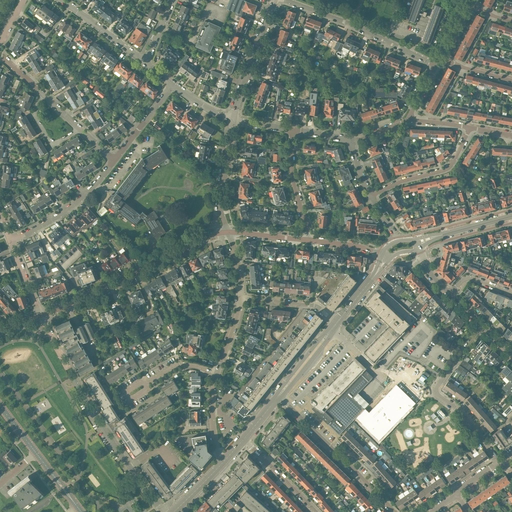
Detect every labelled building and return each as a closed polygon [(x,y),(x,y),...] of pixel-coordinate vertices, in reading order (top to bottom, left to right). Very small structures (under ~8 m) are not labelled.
[(95,11),(97,12),(103,5),(105,2),(102,0),(101,1),(99,0),(95,0),(94,2),(96,4),(93,8),(95,10),(95,11)] [(256,6),(246,2),(240,0),(230,0),(227,9),(232,11),(235,12),(236,13),(245,16),(246,11),(253,14),(255,9),(256,9),(256,7),(256,6)] [(422,0),(413,0),(411,6),(406,20),(414,23),(420,7),(422,0)] [(503,10),(510,12),(511,6),(511,5),(511,2),(507,1),(506,4),(503,10)] [(40,8),(39,9),(38,8),(35,12),(44,19),(50,10),(43,5),(41,7),(40,8)] [(105,7),(103,5),(97,12),(100,14),(102,15),(105,12),(109,7),(106,5),(105,7)] [(435,5),(422,41),(430,45),(444,8),(435,5)] [(183,6),(180,11),(188,15),(190,9),(183,6)] [(105,18),(107,20),(113,12),(111,11),(112,10),(109,7),(105,12),(102,15),(105,17),(105,18)] [(48,21),(49,21),(55,14),(54,13),(50,10),(44,19),(43,19),(47,22),(48,21)] [(180,11),(178,17),(185,20),(188,15),(180,11)] [(286,17),(286,18),(293,20),(296,13),(289,11),(288,14),(286,13),(285,16),(286,17)] [(113,12),(107,20),(109,21),(112,23),(115,19),(118,21),(122,16),(117,13),(116,14),(113,12)] [(55,14),(49,21),(51,23),(49,26),(51,27),(59,17),(57,16),(58,15),(56,13),(55,14)] [(238,16),(237,19),(240,21),(239,23),(248,27),(250,23),(249,23),(250,20),(244,18),(245,16),(239,14),(238,16)] [(473,23),(480,27),(482,24),(484,25),(485,23),(483,22),(485,19),(478,15),(473,23)] [(178,17),(175,23),(183,26),(185,20),(178,17)] [(129,21),(126,18),(124,19),(123,19),(117,26),(119,28),(119,29),(121,31),(129,21)] [(286,26),(285,28),(290,30),(291,28),(293,28),(295,21),(293,20),(286,18),(285,21),(284,20),(283,24),(284,24),(284,25),(286,26)] [(308,18),(306,24),(303,23),(303,24),(299,33),(302,34),(304,28),(311,31),(313,27),(315,20),(308,18)] [(37,25),(33,21),(30,23),(26,20),(25,20),(24,20),(23,21),(23,22),(24,22),(22,25),(29,31),(31,28),(33,30),(37,25)] [(322,23),(315,20),(313,27),(319,30),(322,23)] [(60,22),(54,30),(59,33),(61,30),(64,32),(65,33),(68,29),(67,28),(69,25),(69,24),(68,24),(69,23),(66,21),(65,21),(64,21),(62,24),(60,22)] [(131,24),(132,23),(129,21),(121,31),(123,33),(124,32),(126,34),(133,26),(131,24)] [(198,41),(196,46),(210,52),(221,27),(209,22),(209,23),(205,21),(196,41),(198,41)] [(233,32),(238,34),(240,31),(245,33),(246,30),(247,31),(248,27),(239,23),(236,22),(233,29),(234,29),(234,30),(233,32)] [(137,28),(129,39),(135,43),(139,47),(147,35),(151,30),(140,23),(137,28)] [(180,32),(183,26),(175,23),(173,29),(180,32)] [(468,32),(475,36),(477,32),(479,33),(480,31),(478,30),(480,27),(473,23),(468,32)] [(490,27),(488,33),(496,36),(499,25),(493,23),(491,28),(490,27)] [(65,33),(64,35),(71,40),(75,35),(73,33),(76,29),(71,26),(69,25),(67,28),(68,29),(65,33)] [(505,27),(499,25),(496,36),(499,37),(500,32),(503,33),(505,27)] [(323,39),(329,42),(331,38),(334,31),(330,29),(331,29),(330,28),(329,27),(328,27),(328,28),(324,34),(322,33),(321,34),(319,39),(318,41),(321,43),(323,39)] [(509,39),(511,29),(505,27),(503,33),(502,37),(509,39)] [(280,34),(279,37),(286,39),(289,32),(290,30),(285,28),(284,30),(282,30),(280,30),(279,33),(280,34)] [(18,32),(15,37),(22,40),(24,35),(27,37),(29,35),(23,30),(21,32),(19,30),(18,32)] [(341,35),(334,31),(331,38),(337,42),(341,35)] [(78,42),(80,44),(86,36),(85,35),(83,34),(80,32),(72,43),(73,44),(75,46),(78,42)] [(232,42),(242,45),(243,41),(242,41),(243,38),(238,36),(238,34),(233,32),(231,38),(233,39),(232,42)] [(464,40),(471,44),(473,40),(475,41),(476,40),(474,39),(475,36),(468,32),(464,40)] [(86,36),(80,44),(83,46),(81,48),(83,50),(85,48),(86,48),(92,40),(89,38),(87,36),(86,36)] [(15,37),(12,43),(19,46),(20,47),(21,48),(23,44),(24,42),(22,40),(15,37)] [(277,44),(284,47),(286,39),(279,37),(277,44)] [(344,45),(343,47),(349,51),(351,48),(354,41),(347,38),(344,45)] [(459,49),(466,52),(468,49),(470,50),(471,48),(469,47),(471,44),(464,40),(459,49)] [(361,44),(354,41),(351,48),(349,51),(356,54),(361,44)] [(92,51),(95,53),(100,47),(100,46),(100,45),(99,44),(97,44),(95,42),(87,52),(90,54),(92,51)] [(223,49),(231,52),(232,49),(238,51),(239,49),(240,49),(242,45),(232,42),(231,45),(229,44),(228,47),(224,46),(223,49)] [(20,47),(19,46),(12,43),(10,49),(16,52),(18,48),(19,49),(20,47)] [(164,49),(161,54),(161,55),(163,56),(164,56),(166,57),(165,58),(166,58),(165,59),(168,61),(176,51),(169,45),(166,49),(165,50),(164,49)] [(101,47),(100,47),(95,53),(93,56),(98,59),(100,57),(106,51),(103,49),(103,48),(102,47),(101,47)] [(370,57),(371,57),(374,50),(367,47),(362,59),(368,61),(370,57)] [(287,50),(284,49),(282,48),(280,53),(275,51),(275,53),(273,53),(272,57),(281,60),(284,53),(286,54),(287,50)] [(223,52),(221,58),(222,59),(226,60),(235,63),(237,57),(230,55),(231,52),(223,49),(222,52),(223,52)] [(455,57),(462,61),(466,52),(459,49),(455,57)] [(30,56),(27,57),(30,63),(36,59),(38,57),(33,50),(28,53),(30,56)] [(380,53),(374,50),(371,57),(377,60),(376,63),(379,64),(381,58),(379,57),(380,53)] [(176,51),(168,61),(170,63),(171,62),(172,63),(172,62),(174,63),(177,59),(179,61),(183,56),(180,54),(180,53),(177,51),(176,51)] [(105,61),(108,63),(113,56),(112,55),(111,54),(110,54),(107,52),(100,61),(103,64),(105,61)] [(475,57),(474,61),(483,64),(486,54),(479,52),(478,58),(475,57)] [(186,54),(177,67),(179,69),(184,73),(191,64),(186,60),(189,57),(186,54)] [(486,54),(483,64),(489,65),(491,59),(492,56),(491,56),(486,54)] [(30,63),(33,68),(39,64),(42,63),(40,60),(43,57),(42,55),(38,57),(36,59),(30,63)] [(384,62),(391,65),(393,58),(393,57),(393,56),(392,56),(391,56),(390,57),(387,55),(384,62)] [(113,56),(108,63),(110,65),(108,67),(110,69),(112,66),(113,67),(118,60),(116,58),(116,57),(115,56),(113,57),(113,56)] [(491,59),(489,65),(496,67),(497,61),(498,58),(492,56),(491,59)] [(279,66),(281,60),(272,57),(270,63),(279,66)] [(400,61),(393,58),(391,65),(398,68),(396,72),(399,73),(401,68),(398,67),(400,61)] [(221,64),(220,69),(223,70),(226,71),(225,74),(230,75),(231,73),(235,63),(226,60),(222,59),(220,64),(221,64)] [(503,62),(502,69),(508,70),(511,61),(511,60),(504,59),(503,62)] [(42,63),(39,64),(33,68),(36,73),(42,70),(41,67),(45,65),(43,62),(42,63)] [(118,64),(113,71),(115,73),(120,76),(121,74),(126,67),(121,63),(119,65),(118,64)] [(277,72),(279,66),(270,63),(268,68),(277,72)] [(412,73),(414,66),(407,63),(405,70),(412,73)] [(188,77),(194,70),(196,67),(191,64),(184,73),(188,77)] [(51,68),(47,71),(48,73),(45,75),(49,80),(57,75),(54,70),(56,68),(54,66),(51,68)] [(421,68),(414,66),(412,73),(418,75),(421,68)] [(132,71),(126,67),(121,74),(125,76),(122,80),(125,82),(131,74),(130,73),(132,71)] [(197,76),(201,78),(204,71),(203,71),(204,68),(201,67),(199,73),(194,70),(188,77),(193,81),(197,76)] [(275,79),(277,72),(268,68),(267,72),(268,72),(267,75),(271,76),(270,80),(275,82),(276,79),(275,79)] [(444,76),(451,80),(453,77),(455,78),(456,76),(454,75),(456,72),(449,68),(444,76)] [(49,80),(52,86),(58,82),(60,81),(61,80),(59,77),(62,75),(64,74),(63,72),(57,75),(55,77),(49,80)] [(134,84),(139,76),(139,75),(138,74),(137,74),(134,72),(128,80),(130,82),(129,84),(132,86),(134,84)] [(3,75),(0,82),(7,85),(10,78),(11,78),(13,75),(8,73),(6,76),(3,75)] [(80,80),(83,82),(86,78),(80,74),(77,78),(80,80)] [(132,87),(133,88),(135,88),(136,87),(139,89),(145,81),(143,79),(142,78),(141,77),(140,77),(139,76),(134,84),(132,86),(132,87)] [(439,85),(446,88),(448,85),(450,86),(451,85),(449,83),(451,80),(444,76),(439,85)] [(68,87),(70,86),(73,84),(75,83),(76,82),(80,80),(77,78),(66,84),(68,87)] [(219,85),(218,88),(225,90),(228,82),(221,79),(220,82),(219,85)] [(486,80),(479,79),(478,85),(477,88),(483,90),(484,87),(486,80)] [(60,81),(58,82),(52,86),(55,91),(65,86),(61,80),(60,81)] [(121,88),(124,84),(121,82),(115,89),(119,91),(121,88)] [(261,85),(260,88),(268,90),(270,85),(268,84),(263,82),(262,85),(261,85)] [(498,84),(492,82),(490,88),(492,89),(491,92),(496,93),(496,90),(498,84)] [(143,90),(147,94),(153,87),(147,83),(145,85),(144,84),(139,91),(141,92),(143,90)] [(400,88),(401,89),(409,93),(412,87),(405,83),(403,86),(402,86),(400,88)] [(435,93),(442,97),(444,94),(446,95),(447,93),(445,92),(446,88),(439,85),(435,93)] [(158,91),(153,87),(147,94),(151,97),(149,99),(152,101),(157,94),(156,93),(158,91)] [(214,94),(223,97),(225,90),(218,88),(216,92),(215,91),(214,94)] [(268,90),(260,88),(259,91),(258,94),(268,97),(270,91),(268,90)] [(373,88),(372,92),(371,97),(392,97),(397,97),(397,93),(383,93),(383,88),(373,88)] [(400,92),(398,95),(401,96),(406,98),(407,96),(409,94),(408,93),(409,93),(401,89),(400,88),(399,91),(400,92)] [(65,93),(68,98),(74,94),(76,93),(73,89),(70,89),(65,93)] [(71,104),(77,100),(82,97),(80,94),(82,92),(81,90),(76,93),(74,94),(68,98),(71,104)] [(23,97),(22,100),(31,104),(34,96),(28,94),(28,93),(24,92),(23,97)] [(310,100),(309,105),(311,105),(310,115),(314,115),(314,116),(315,117),(317,117),(318,116),(319,104),(317,103),(318,93),(311,92),(310,100)] [(430,101),(437,105),(439,102),(441,103),(442,101),(440,100),(442,97),(435,93),(430,101)] [(221,104),(223,97),(214,94),(212,101),(221,104)] [(256,96),(255,100),(263,103),(266,104),(268,97),(258,94),(257,97),(256,96)] [(82,97),(77,100),(71,104),(74,109),(80,106),(85,103),(82,97)] [(20,107),(19,109),(25,112),(26,109),(29,110),(31,104),(22,100),(19,98),(18,101),(21,103),(19,107),(20,107)] [(305,115),(306,108),(309,109),(309,105),(310,100),(305,99),(304,103),(300,102),(300,105),(297,105),(297,106),(296,106),(295,109),(297,109),(296,114),(305,115)] [(388,99),(389,103),(390,104),(392,112),(399,109),(396,100),(394,101),(393,99),(388,99)] [(263,103),(255,100),(254,103),(255,103),(254,106),(254,109),(264,111),(266,104),(263,103)] [(326,100),(324,116),(325,117),(326,118),(327,118),(328,117),(333,118),(334,107),(333,106),(334,100),(326,100)] [(426,110),(433,114),(437,105),(430,101),(426,110)] [(8,105),(4,103),(1,102),(0,105),(0,112),(3,113),(6,114),(8,108),(8,105)] [(129,102),(123,109),(126,111),(132,104),(129,102)] [(167,109),(166,110),(172,114),(172,113),(178,105),(175,103),(175,104),(173,102),(169,107),(169,106),(167,109)] [(88,116),(94,113),(97,111),(98,110),(96,107),(94,104),(92,105),(91,103),(90,103),(89,104),(85,106),(86,109),(84,110),(88,116)] [(343,109),(344,106),(344,104),(339,103),(338,110),(341,110),(340,118),(347,119),(348,110),(343,109)] [(348,110),(347,119),(354,120),(355,112),(359,112),(360,104),(355,103),(355,107),(353,107),(353,110),(348,110)] [(454,115),(455,108),(455,106),(452,105),(452,104),(446,103),(444,107),(443,113),(447,113),(447,114),(454,115)] [(375,107),(376,109),(378,116),(385,114),(383,107),(382,104),(375,107)] [(385,114),(392,112),(390,104),(383,107),(385,114)] [(181,107),(178,105),(172,113),(177,117),(175,120),(178,122),(181,116),(179,115),(183,110),(180,108),(181,107)] [(469,111),(468,111),(467,117),(473,118),(474,112),(475,109),(469,108),(469,111)] [(17,109),(16,113),(15,115),(14,119),(20,121),(23,126),(30,122),(26,115),(23,117),(21,115),(22,111),(17,109)] [(376,109),(368,111),(371,118),(378,116),(376,109)] [(474,112),(473,118),(479,119),(480,113),(481,109),(478,109),(477,112),(474,112)] [(92,122),(98,119),(100,117),(101,117),(97,111),(94,113),(88,116),(92,122)] [(363,121),(371,118),(368,111),(361,114),(361,112),(359,112),(358,119),(362,118),(363,121)] [(178,122),(176,124),(180,127),(182,125),(185,127),(187,124),(193,116),(190,114),(190,115),(187,113),(183,118),(181,116),(178,122)] [(124,126),(128,123),(119,116),(118,117),(123,124),(117,128),(121,134),(127,129),(124,126)] [(190,131),(191,130),(192,128),(198,120),(195,118),(193,116),(187,124),(190,126),(188,129),(188,130),(190,131)] [(100,117),(98,119),(92,122),(95,129),(99,127),(100,129),(101,129),(106,125),(104,123),(100,117)] [(27,132),(33,128),(30,122),(23,126),(27,132)] [(202,136),(203,134),(208,126),(205,125),(206,124),(203,122),(198,131),(201,133),(200,134),(202,136)] [(215,131),(208,126),(203,134),(202,136),(199,141),(203,142),(208,143),(209,138),(212,133),(213,134),(215,131)] [(37,134),(33,128),(27,132),(31,138),(37,134)] [(116,138),(121,134),(117,128),(111,132),(116,138)] [(409,138),(410,139),(418,139),(418,136),(419,130),(411,129),(410,137),(404,136),(404,140),(409,141),(409,138)] [(455,135),(452,134),(452,131),(445,131),(444,138),(451,138),(451,141),(455,142),(455,135)] [(116,138),(111,132),(105,136),(110,142),(116,138)] [(189,139),(194,140),(197,134),(194,132),(190,137),(189,139)] [(249,134),(247,142),(261,145),(261,144),(263,144),(264,140),(262,140),(263,136),(258,135),(252,134),(249,134)] [(78,137),(71,141),(75,147),(82,143),(78,137)] [(478,138),(474,145),(479,148),(483,142),(478,138)] [(37,149),(44,145),(40,139),(34,143),(37,149)] [(69,151),(75,147),(71,141),(65,144),(69,151)] [(0,150),(6,152),(7,148),(10,148),(11,146),(8,145),(5,144),(0,142),(0,150)] [(200,151),(209,153),(209,150),(210,151),(211,147),(210,147),(210,146),(208,146),(208,143),(203,142),(203,145),(201,145),(200,151)] [(63,154),(69,151),(65,144),(59,148),(63,154)] [(306,145),(305,152),(315,153),(316,147),(315,146),(315,145),(311,144),(311,146),(306,145)] [(48,151),(44,145),(37,149),(41,155),(48,151)] [(381,152),(384,151),(384,153),(387,152),(385,146),(380,148),(378,149),(377,146),(376,146),(375,145),(374,145),(374,146),(373,146),(373,147),(373,148),(369,149),(369,150),(369,151),(369,153),(370,153),(372,156),(381,152)] [(482,150),(479,148),(474,145),(470,150),(476,154),(478,151),(481,153),(482,150)] [(255,147),(255,148),(250,148),(250,150),(246,149),(246,154),(249,155),(249,156),(253,157),(253,158),(256,159),(257,156),(257,155),(259,155),(259,152),(258,152),(258,151),(259,151),(259,148),(255,147)] [(325,147),(324,153),(324,157),(326,157),(326,153),(327,153),(327,152),(333,153),(335,157),(342,154),(340,148),(337,149),(336,147),(333,148),(325,147)] [(441,147),(438,148),(442,153),(444,158),(445,159),(448,157),(447,156),(450,154),(447,150),(444,152),(441,147)] [(53,160),(63,154),(59,148),(53,151),(55,154),(51,157),(53,160)] [(142,217),(140,216),(123,203),(122,203),(119,201),(122,197),(126,200),(148,171),(146,169),(147,168),(150,170),(168,158),(163,149),(142,163),(141,162),(118,193),(117,192),(112,191),(111,192),(106,191),(104,195),(103,195),(101,202),(104,204),(105,203),(111,208),(111,207),(114,209),(113,210),(116,212),(119,209),(120,210),(119,213),(122,215),(123,214),(128,218),(127,219),(134,224),(134,223),(137,225),(142,217)] [(467,156),(472,159),(476,154),(470,150),(467,156)] [(209,153),(200,151),(199,158),(201,158),(200,161),(205,162),(206,159),(208,159),(209,159),(210,155),(208,155),(209,153)] [(273,161),(280,161),(281,154),(278,154),(279,151),(271,151),(271,158),(274,158),(273,161)] [(442,153),(436,157),(438,161),(439,162),(442,160),(442,159),(444,158),(442,153)] [(336,159),(335,159),(336,162),(341,161),(341,162),(344,161),(343,160),(344,160),(342,154),(336,156),(336,159)] [(372,161),(375,168),(382,165),(385,164),(381,154),(373,158),(374,160),(372,161)] [(472,159),(467,156),(463,163),(468,166),(472,159)] [(433,157),(426,158),(427,159),(429,166),(435,165),(434,160),(433,157)] [(417,161),(413,162),(414,165),(415,170),(416,170),(419,170),(419,169),(422,168),(420,160),(420,159),(417,159),(417,161)] [(424,159),(420,160),(422,168),(429,166),(427,159),(424,159)] [(93,162),(87,166),(91,172),(97,168),(93,162)] [(244,162),(243,169),(255,171),(256,164),(244,162)] [(3,165),(2,169),(4,169),(3,173),(11,174),(13,174),(16,174),(17,167),(13,166),(14,164),(8,163),(7,166),(4,165),(3,165)] [(306,173),(305,173),(304,176),(306,177),(315,175),(315,172),(317,171),(316,169),(318,168),(317,167),(318,167),(318,163),(313,164),(313,167),(310,168),(310,169),(305,170),(306,173)] [(400,166),(402,173),(409,171),(408,166),(407,165),(407,163),(400,165),(400,166)] [(377,174),(378,175),(385,172),(382,165),(375,168),(376,171),(375,172),(376,174),(377,174)] [(394,167),(396,175),(402,173),(400,166),(400,165),(394,167)] [(40,175),(43,176),(45,170),(42,169),(40,166),(36,170),(40,175)] [(78,172),(75,174),(79,179),(79,180),(80,180),(82,179),(82,178),(84,176),(81,170),(79,166),(75,168),(78,172)] [(84,176),(91,172),(87,166),(81,170),(84,176)] [(281,174),(281,173),(281,172),(281,171),(280,170),(280,167),(275,168),(275,167),(272,167),(270,167),(270,171),(272,171),(273,174),(273,175),(281,174)] [(335,176),(336,179),(349,173),(348,169),(345,170),(345,168),(344,168),(344,167),(339,169),(341,174),(340,175),(340,174),(335,176)] [(255,171),(243,169),(242,176),(252,178),(253,175),(255,175),(256,171),(255,171)] [(385,172),(378,175),(381,182),(388,179),(385,172)] [(351,178),(349,173),(336,179),(336,181),(339,180),(341,186),(345,184),(346,188),(351,186),(348,179),(351,178)] [(273,175),(273,174),(265,175),(266,178),(272,177),(272,178),(272,179),(272,181),(273,182),(274,182),(282,181),(282,180),(282,179),(282,178),(281,177),(281,174),(273,175)] [(484,174),(482,181),(492,184),(493,188),(499,186),(497,180),(490,178),(490,179),(488,178),(489,175),(484,174)] [(321,183),(320,183),(320,181),(318,181),(318,179),(316,179),(315,175),(306,177),(306,178),(305,178),(306,181),(307,181),(307,184),(312,183),(312,184),(315,184),(316,187),(321,185),(321,183)] [(65,183),(69,189),(75,185),(71,179),(69,181),(67,178),(63,180),(65,183)] [(430,182),(431,191),(432,191),(438,190),(438,188),(436,181),(433,181),(432,180),(431,180),(430,181),(430,182)] [(423,183),(425,191),(427,191),(431,191),(430,182),(423,183)] [(63,193),(69,189),(65,183),(62,185),(60,183),(58,184),(63,193)] [(240,190),(248,191),(249,184),(241,183),(241,186),(240,186),(239,187),(239,189),(239,190),(240,190)] [(423,183),(416,185),(417,190),(418,192),(425,191),(423,183)] [(53,195),(55,194),(57,197),(63,193),(58,184),(58,185),(55,186),(57,188),(54,190),(52,187),(49,189),(53,195)] [(310,195),(310,196),(309,199),(311,199),(311,200),(321,197),(319,193),(321,193),(320,190),(323,189),(322,185),(321,185),(316,187),(317,189),(314,190),(314,191),(310,193),(310,195)] [(351,186),(346,188),(348,192),(349,191),(351,196),(351,197),(350,197),(349,200),(349,201),(352,200),(352,199),(359,196),(357,192),(359,191),(357,188),(356,189),(356,188),(353,190),(351,186)] [(275,198),(285,195),(284,190),(282,190),(282,188),(280,189),(279,188),(275,189),(275,187),(272,188),(275,198)] [(392,190),(387,192),(389,195),(387,196),(389,199),(387,200),(390,204),(391,203),(400,198),(399,197),(400,197),(399,195),(397,193),(396,192),(395,193),(393,189),(392,190)] [(248,199),(248,191),(240,190),(240,191),(239,191),(238,192),(238,193),(239,194),(240,194),(239,198),(248,199)] [(510,205),(507,196),(504,197),(502,191),(499,192),(499,194),(500,196),(499,196),(503,207),(510,205)] [(17,193),(8,198),(10,201),(19,196),(17,193)] [(41,196),(44,200),(47,206),(53,202),(50,196),(47,198),(44,194),(41,196)] [(287,200),(285,195),(275,198),(276,201),(273,202),(274,204),(276,204),(277,204),(279,204),(279,205),(284,204),(284,203),(286,202),(285,200),(287,200)] [(41,210),(47,206),(44,200),(41,196),(38,198),(39,200),(36,201),(37,203),(41,210)] [(349,201),(348,202),(349,204),(350,204),(353,203),(354,202),(356,207),(357,207),(359,210),(365,208),(363,204),(363,203),(365,203),(363,199),(361,200),(359,196),(352,199),(352,200),(349,201)] [(495,201),(497,201),(496,196),(491,198),(491,200),(488,201),(491,210),(494,210),(494,209),(497,208),(495,201)] [(318,206),(321,205),(322,207),(324,206),(325,209),(331,210),(329,205),(326,205),(325,202),(324,202),(323,200),(322,200),(321,197),(311,200),(310,201),(312,203),(313,203),(314,206),(318,205),(318,206)] [(402,202),(400,198),(391,203),(395,209),(398,207),(399,210),(403,208),(400,203),(402,202)] [(484,198),(482,198),(485,211),(487,211),(491,210),(488,201),(486,202),(485,201),(484,198)] [(13,215),(19,211),(12,201),(8,203),(11,207),(9,208),(13,215)] [(476,214),(480,213),(477,204),(474,205),(473,202),(469,203),(470,206),(471,206),(473,214),(476,214)] [(41,210),(37,203),(31,207),(35,214),(41,210)] [(424,213),(425,217),(428,226),(430,226),(430,225),(433,224),(430,211),(428,203),(427,203),(426,203),(427,207),(426,207),(427,212),(424,213)] [(459,206),(460,208),(462,217),(465,216),(468,215),(466,207),(465,204),(459,206)] [(248,220),(249,210),(249,208),(246,208),(245,205),(240,207),(241,210),(240,210),(242,216),(243,216),(244,219),(245,219),(245,220),(248,220)] [(460,218),(462,217),(460,208),(459,206),(459,205),(453,206),(457,218),(459,218),(460,218)] [(368,206),(362,209),(365,215),(370,212),(368,206)] [(453,206),(448,207),(449,211),(451,220),(454,219),(457,218),(453,206)] [(102,217),(108,212),(103,207),(97,213),(102,217)] [(89,209),(84,214),(92,224),(98,218),(89,209)] [(286,211),(287,212),(285,224),(288,224),(288,225),(290,225),(291,225),(292,225),(292,224),(294,224),(293,221),(294,220),(293,216),(292,216),(291,215),(289,215),(289,209),(287,209),(286,211)] [(322,209),(321,213),(321,215),(320,225),(319,225),(319,226),(318,227),(319,228),(320,229),(321,228),(322,228),(326,228),(326,222),(329,223),(329,219),(327,218),(327,216),(325,216),(325,213),(328,213),(328,210),(322,209)] [(418,211),(419,214),(422,227),(424,226),(425,227),(428,226),(425,217),(422,217),(422,216),(421,216),(421,214),(420,210),(418,211)] [(451,220),(449,211),(446,212),(445,210),(442,210),(443,213),(445,222),(448,221),(450,221),(451,220)] [(13,215),(16,221),(22,217),(19,211),(13,215)] [(143,212),(141,215),(143,216),(145,218),(146,217),(149,222),(148,223),(159,240),(161,239),(159,237),(165,233),(158,221),(156,222),(155,220),(159,218),(155,211),(148,215),(143,212)] [(432,211),(430,211),(433,224),(433,225),(436,224),(436,225),(438,224),(439,223),(437,214),(434,215),(434,213),(433,213),(432,211)] [(84,214),(78,219),(85,226),(87,229),(92,224),(84,214)] [(344,217),(344,224),(347,224),(346,230),(348,230),(348,231),(350,231),(351,231),(352,231),(353,227),(354,227),(354,224),(353,224),(354,221),(351,221),(352,217),(347,216),(347,217),(344,217)] [(26,223),(22,217),(16,221),(18,224),(17,225),(18,227),(20,226),(20,227),(26,223)] [(76,217),(70,222),(79,231),(85,226),(78,219),(76,217)] [(416,229),(414,220),(412,220),(410,218),(405,222),(409,228),(410,227),(412,230),(413,229),(414,230),(416,229)] [(73,237),(79,231),(70,222),(64,227),(73,237)] [(378,229),(378,227),(376,227),(376,225),(372,224),(371,233),(372,233),(372,234),(374,234),(374,233),(379,234),(379,229),(378,229)] [(53,231),(63,243),(67,239),(67,240),(70,237),(65,232),(65,233),(63,234),(58,228),(56,230),(55,230),(55,229),(53,231)] [(509,243),(505,230),(500,232),(502,241),(506,239),(507,243),(509,243)] [(63,243),(53,231),(50,233),(51,234),(49,236),(53,241),(56,245),(61,241),(62,243),(63,243)] [(497,242),(494,233),(488,235),(490,242),(488,243),(489,246),(492,245),(491,244),(497,242)] [(488,243),(485,244),(483,236),(477,237),(477,238),(480,247),(485,245),(486,247),(489,246),(488,243)] [(474,248),(478,247),(480,254),(481,253),(480,247),(477,238),(472,239),(474,248)] [(40,241),(26,246),(28,253),(29,252),(32,260),(38,258),(35,250),(42,247),(40,241)] [(242,247),(243,247),(243,259),(254,259),(254,247),(256,247),(256,241),(242,241),(242,247)] [(461,252),(461,250),(460,247),(458,247),(457,242),(442,246),(443,250),(443,252),(451,254),(460,257),(461,252)] [(261,254),(269,255),(270,247),(269,247),(269,246),(267,246),(266,246),(263,246),(263,250),(261,250),(261,254)] [(283,248),(282,257),(289,258),(290,253),(289,253),(289,249),(286,248),(284,247),(283,248)] [(217,265),(218,270),(227,268),(226,263),(223,248),(213,250),(216,260),(217,265)] [(295,258),(303,259),(303,250),(302,249),(300,249),(300,250),(297,250),(297,254),(295,254),(295,258)] [(118,256),(124,263),(123,263),(124,264),(129,260),(130,262),(133,260),(135,258),(132,255),(130,256),(126,250),(118,256)] [(205,254),(209,262),(211,266),(213,265),(212,262),(216,260),(213,250),(210,252),(209,252),(208,253),(207,253),(205,254)] [(303,250),(303,259),(308,260),(308,263),(309,263),(309,264),(312,264),(313,254),(310,254),(310,251),(307,251),(307,250),(304,250),(303,250)] [(313,260),(323,261),(324,253),(323,252),(321,251),(320,252),(318,252),(317,255),(314,254),(313,260)] [(439,265),(448,268),(448,265),(453,266),(455,258),(450,257),(451,254),(443,252),(439,265)] [(337,254),(336,263),(344,264),(344,263),(346,263),(346,260),(344,260),(344,259),(343,259),(343,255),(341,254),(340,254),(338,253),(337,254)] [(211,266),(209,262),(205,254),(203,256),(202,255),(200,256),(200,257),(199,257),(204,266),(207,264),(209,267),(211,266)] [(110,261),(115,267),(115,268),(116,269),(121,265),(122,266),(124,264),(123,263),(124,263),(118,256),(117,255),(110,261)] [(367,263),(370,263),(370,258),(364,257),(363,268),(362,272),(364,272),(365,271),(366,266),(367,266),(367,263)] [(460,267),(455,272),(459,276),(466,270),(464,268),(466,266),(464,264),(463,262),(464,258),(462,257),(461,261),(459,266),(460,267)] [(487,262),(482,276),(487,278),(490,271),(487,270),(490,263),(491,259),(489,258),(487,262)] [(8,269),(10,268),(8,262),(7,259),(1,261),(0,259),(0,270),(1,272),(2,272),(4,275),(9,273),(8,269)] [(190,262),(193,270),(197,269),(197,270),(203,267),(201,264),(200,265),(197,259),(193,261),(193,260),(192,260),(191,260),(190,260),(190,261),(190,262)] [(470,263),(467,271),(472,273),(476,262),(477,260),(474,259),(472,264),(470,263)] [(109,260),(101,266),(107,273),(113,270),(113,271),(116,269),(115,268),(115,267),(110,261),(109,260)] [(476,262),(472,273),(477,275),(480,267),(481,264),(479,263),(480,261),(477,260),(476,262)] [(487,262),(485,261),(482,268),(480,267),(477,275),(482,276),(487,262)] [(75,267),(70,268),(73,277),(78,275),(79,277),(79,278),(80,280),(80,281),(79,282),(80,283),(81,283),(82,286),(85,285),(85,286),(90,284),(89,283),(91,283),(95,282),(95,281),(98,280),(97,277),(98,276),(97,275),(96,274),(95,272),(92,266),(88,268),(85,263),(84,263),(75,267)] [(183,266),(180,267),(185,276),(186,278),(189,277),(188,275),(191,273),(187,264),(186,264),(185,264),(185,263),(184,263),(184,264),(183,264),(183,265),(183,266)] [(42,265),(34,268),(38,278),(45,275),(42,265)] [(389,270),(383,278),(390,284),(393,286),(396,283),(396,282),(395,282),(397,281),(395,279),(394,280),(391,278),(393,276),(395,276),(398,276),(399,266),(393,265),(393,267),(392,267),(391,271),(389,270)] [(436,270),(443,277),(449,271),(447,269),(448,268),(439,265),(439,268),(436,270)] [(399,266),(398,276),(402,276),(405,277),(406,276),(407,276),(411,272),(408,269),(405,269),(405,267),(399,266)] [(61,273),(59,270),(56,268),(52,269),(54,276),(58,274),(61,273)] [(227,268),(218,270),(219,279),(222,278),(223,281),(228,281),(228,277),(227,272),(228,271),(228,270),(227,269),(227,268)] [(173,270),(173,271),(171,272),(174,280),(177,284),(184,280),(181,276),(180,276),(176,270),(175,270),(174,269),(173,270)] [(488,279),(493,281),(497,270),(495,269),(493,272),(491,271),(488,279)] [(502,272),(497,270),(493,281),(498,283),(502,272)] [(502,272),(498,283),(503,285),(507,274),(508,271),(506,270),(505,270),(504,273),(502,272)] [(332,272),(329,271),(325,271),(324,278),(327,279),(333,272),(332,272)] [(454,277),(449,271),(443,277),(450,285),(458,277),(456,275),(454,277)] [(177,284),(174,280),(171,272),(169,273),(168,273),(166,274),(166,275),(165,275),(171,285),(173,284),(174,285),(177,284)] [(317,298),(333,311),(357,281),(362,275),(358,274),(348,273),(345,273),(344,273),(341,273),(333,272),(327,279),(319,289),(322,292),(317,298)] [(412,273),(406,279),(410,284),(416,277),(416,276),(415,275),(414,275),(412,273)] [(160,288),(161,290),(166,288),(169,293),(171,295),(171,296),(172,298),(174,297),(173,295),(171,291),(168,286),(166,287),(161,277),(160,278),(159,277),(158,278),(158,279),(156,280),(160,288)] [(416,277),(410,284),(415,288),(421,282),(420,281),(420,280),(419,280),(416,277)] [(161,290),(160,288),(156,280),(154,281),(153,281),(151,282),(151,283),(155,290),(156,293),(159,291),(161,294),(163,293),(161,290)] [(65,293),(61,284),(61,281),(55,283),(59,294),(61,294),(62,294),(64,293),(65,293)] [(61,284),(65,293),(71,290),(67,281),(61,284)] [(279,291),(280,283),(277,282),(271,281),(270,283),(270,287),(273,288),(273,290),(275,290),(279,291)] [(421,282),(415,288),(419,292),(425,286),(423,284),(423,283),(422,282),(421,282)] [(50,288),(54,297),(57,296),(57,295),(59,294),(55,283),(49,285),(50,288)] [(155,290),(151,283),(150,283),(149,283),(148,284),(148,285),(145,286),(151,299),(154,297),(153,295),(156,293),(155,290)] [(22,308),(28,305),(27,302),(29,302),(29,301),(28,298),(27,298),(26,299),(25,295),(21,297),(20,294),(17,295),(8,284),(2,289),(8,297),(12,294),(12,295),(13,295),(16,299),(17,298),(21,307),(22,308)] [(171,285),(168,286),(171,291),(173,295),(174,297),(177,296),(171,285)] [(364,301),(366,303),(365,304),(366,305),(366,306),(367,306),(368,306),(369,306),(371,304),(381,314),(392,324),(389,327),(390,328),(367,353),(365,354),(374,363),(417,319),(378,285),(364,301)] [(402,288),(400,286),(392,294),(396,298),(398,296),(404,290),(402,288)] [(479,287),(477,286),(472,292),(470,290),(465,296),(469,300),(479,287)] [(209,294),(213,294),(212,289),(206,290),(206,287),(199,288),(200,296),(209,294)] [(429,298),(433,293),(426,287),(416,299),(423,305),(429,298)] [(51,298),(54,297),(50,288),(45,290),(48,298),(50,297),(51,298)] [(46,299),(48,298),(45,290),(39,292),(41,296),(39,297),(41,302),(46,300),(46,299)] [(134,292),(138,301),(138,303),(142,301),(143,303),(146,302),(140,290),(137,292),(136,291),(134,292)] [(489,303),(494,292),(489,290),(485,297),(488,298),(487,301),(489,302),(489,303)] [(138,303),(138,301),(134,292),(131,293),(132,294),(129,296),(134,308),(140,305),(138,303)] [(469,301),(473,305),(481,295),(481,294),(480,292),(477,295),(475,294),(469,301)] [(489,303),(491,304),(493,300),(495,301),(498,294),(494,292),(489,303)] [(216,300),(216,303),(219,303),(224,303),(228,303),(230,302),(230,300),(228,299),(228,296),(224,296),(224,294),(222,294),(220,294),(220,296),(218,296),(218,300),(216,300)] [(435,294),(429,300),(431,301),(429,304),(427,302),(420,310),(421,312),(426,306),(428,308),(430,306),(431,306),(439,298),(435,294)] [(481,295),(473,305),(477,308),(481,302),(483,299),(481,297),(482,297),(481,295),(481,294),(482,294),(481,294),(481,295)] [(0,304),(4,310),(3,311),(5,314),(7,313),(12,311),(13,312),(15,311),(15,310),(7,300),(4,296),(2,298),(0,295),(0,304)] [(496,308),(499,310),(502,303),(503,304),(506,297),(501,295),(496,308)] [(434,309),(442,301),(439,298),(431,306),(430,306),(428,308),(423,313),(427,317),(431,313),(429,311),(432,308),(434,309)] [(407,299),(403,304),(407,308),(412,303),(407,299)] [(416,299),(407,308),(415,315),(423,305),(416,299)] [(436,311),(434,313),(436,315),(446,305),(442,301),(434,309),(436,311)] [(481,302),(477,308),(477,309),(478,310),(480,311),(487,304),(485,302),(484,301),(483,302),(484,303),(483,304),(481,302)] [(219,303),(212,304),(213,309),(218,310),(226,312),(227,311),(228,310),(227,309),(228,306),(228,303),(224,303),(219,303)] [(489,306),(487,304),(480,311),(483,314),(488,309),(487,307),(489,306)] [(441,313),(443,315),(449,308),(446,305),(436,315),(437,317),(441,313)] [(249,314),(250,314),(258,316),(260,310),(256,309),(256,308),(251,307),(251,309),(250,309),(249,314)] [(453,310),(450,307),(449,308),(443,315),(442,316),(446,320),(453,310)] [(488,309),(483,314),(486,317),(491,312),(490,311),(492,309),(490,307),(488,309)] [(114,309),(110,310),(115,322),(119,321),(118,319),(123,317),(121,312),(120,310),(119,311),(118,308),(117,308),(114,309)] [(137,322),(141,320),(145,318),(143,313),(138,315),(138,314),(137,314),(135,308),(132,310),(137,322)] [(486,317),(489,320),(496,313),(495,311),(497,309),(495,308),(491,312),(486,317)] [(226,313),(226,312),(218,310),(213,309),(212,312),(214,312),(214,316),(225,319),(226,316),(227,315),(227,314),(226,313)] [(277,318),(278,310),(275,310),(272,309),(272,312),(268,312),(268,318),(274,319),(274,318),(277,318)] [(111,324),(115,322),(110,310),(106,312),(106,313),(101,315),(102,318),(103,320),(105,325),(106,325),(107,327),(108,327),(107,324),(110,323),(111,324)] [(238,400),(250,409),(251,410),(323,319),(319,316),(312,311),(309,310),(305,316),(310,320),(309,322),(304,317),(293,331),(298,335),(297,337),(292,333),(281,346),(286,350),(285,352),(279,348),(269,361),(274,365),(273,367),(267,363),(257,376),(262,380),(261,382),(255,378),(245,391),(250,395),(249,397),(243,393),(238,400)] [(459,317),(456,314),(453,310),(446,320),(444,323),(446,324),(449,320),(454,323),(459,317)] [(161,326),(158,320),(161,319),(158,312),(145,318),(141,320),(137,322),(140,327),(142,332),(144,334),(154,329),(154,328),(155,330),(161,326)] [(492,323),(495,326),(501,321),(502,319),(502,318),(505,314),(503,312),(502,313),(500,316),(492,323)] [(496,313),(489,320),(492,323),(500,316),(497,313),(496,313)] [(502,319),(501,321),(495,326),(498,330),(508,319),(510,317),(507,316),(506,318),(504,320),(502,319)] [(452,327),(451,328),(456,332),(457,332),(459,329),(464,321),(459,317),(454,323),(453,325),(452,327)] [(498,330),(502,333),(506,326),(510,321),(508,319),(498,330)] [(82,374),(94,367),(82,344),(96,337),(89,323),(77,328),(78,330),(75,331),(70,320),(57,326),(63,340),(65,340),(68,345),(66,346),(82,374)] [(508,328),(503,335),(507,339),(511,333),(511,320),(510,323),(511,324),(511,329),(511,331),(508,328)] [(247,325),(246,330),(250,331),(250,332),(254,333),(257,334),(258,330),(260,331),(261,328),(260,328),(257,328),(256,327),(247,325)] [(137,337),(143,334),(142,332),(140,327),(136,329),(137,331),(135,333),(137,337)] [(270,335),(271,329),(265,328),(263,338),(262,341),(269,344),(273,346),(276,342),(271,338),(270,335)] [(443,338),(447,334),(440,329),(437,333),(443,338)] [(449,343),(449,342),(452,338),(450,337),(451,336),(447,333),(447,334),(443,338),(447,341),(449,343)] [(119,334),(114,336),(119,348),(124,345),(119,334)] [(189,343),(190,343),(191,344),(197,345),(197,347),(201,348),(201,346),(202,346),(203,335),(199,334),(198,335),(191,334),(189,343)] [(249,337),(248,340),(257,344),(260,339),(259,339),(251,335),(250,335),(249,335),(249,336),(249,337)] [(168,338),(164,341),(170,351),(175,348),(170,341),(168,338)] [(482,339),(475,349),(478,352),(480,350),(485,342),(482,339)] [(257,344),(248,340),(245,345),(254,349),(255,347),(262,350),(263,347),(257,344)] [(164,341),(159,344),(161,346),(166,354),(170,351),(164,341)] [(478,359),(481,355),(488,345),(485,342),(480,350),(480,351),(479,353),(473,359),(476,362),(478,359)] [(184,345),(183,351),(188,352),(188,353),(189,353),(189,354),(192,355),(192,353),(196,354),(197,347),(197,345),(191,344),(190,343),(189,346),(184,345)] [(491,349),(489,346),(488,345),(481,355),(478,359),(482,362),(486,355),(491,349)] [(161,346),(156,349),(161,357),(166,354),(161,346)] [(245,346),(242,352),(250,355),(250,354),(256,357),(255,358),(260,360),(263,355),(258,353),(245,346)] [(156,349),(152,352),(156,360),(161,357),(156,349)] [(493,350),(484,359),(487,361),(486,362),(488,364),(498,355),(493,350)] [(152,352),(147,355),(152,363),(156,360),(152,352)] [(145,353),(141,356),(147,366),(152,363),(147,355),(145,353)] [(502,359),(498,355),(488,364),(487,365),(489,367),(491,366),(493,368),(502,359)] [(141,356),(136,359),(138,361),(142,369),(144,368),(147,366),(141,356)] [(133,358),(130,361),(129,361),(133,368),(138,366),(133,358)] [(129,361),(126,363),(124,364),(129,371),(133,368),(129,361)] [(311,400),(310,401),(310,402),(310,403),(311,403),(311,404),(314,406),(312,408),(339,435),(354,420),(356,418),(361,413),(364,409),(353,398),(373,377),(356,361),(336,381),(334,380),(329,385),(328,384),(313,400),(312,399),(312,400),(311,400)] [(124,364),(120,367),(124,374),(129,371),(124,364)] [(238,364),(234,371),(241,375),(242,373),(247,376),(248,377),(255,369),(251,367),(250,369),(246,367),(243,365),(242,367),(238,364)] [(505,377),(511,370),(509,367),(508,367),(507,365),(499,374),(500,375),(502,374),(505,377)] [(120,367),(118,368),(115,370),(120,377),(124,374),(120,367)] [(508,390),(510,387),(511,384),(511,369),(511,370),(505,377),(503,380),(507,383),(504,386),(508,390)] [(115,370),(111,373),(115,380),(120,377),(115,370)] [(107,387),(103,390),(98,381),(101,378),(99,375),(96,377),(93,373),(84,378),(103,409),(101,410),(109,423),(108,423),(113,430),(115,428),(135,457),(144,451),(131,434),(136,431),(126,416),(121,420),(119,417),(122,415),(121,413),(117,416),(110,405),(116,402),(114,399),(110,401),(105,393),(109,391),(107,387)] [(115,380),(111,373),(105,376),(110,384),(115,380)] [(192,373),(192,381),(202,381),(202,379),(201,379),(201,376),(198,376),(198,373),(192,373)] [(444,387),(449,391),(453,384),(456,381),(451,377),(444,387)] [(168,396),(179,389),(173,379),(161,386),(166,393),(168,396)] [(190,390),(197,390),(197,387),(200,387),(200,384),(202,384),(202,381),(192,381),(192,387),(190,387),(190,390)] [(396,384),(365,417),(361,413),(356,418),(379,441),(415,403),(414,401),(396,384)] [(458,387),(453,384),(449,391),(453,394),(458,387)] [(463,391),(458,387),(453,394),(458,397),(463,391)] [(192,393),(191,398),(201,398),(201,396),(200,396),(200,393),(197,393),(197,390),(190,390),(190,393),(192,393)] [(468,394),(463,391),(458,397),(463,401),(468,394)] [(166,393),(154,401),(161,410),(172,403),(168,396),(166,393)] [(250,409),(238,400),(234,396),(226,405),(229,407),(237,413),(238,411),(244,416),(250,409)] [(464,401),(468,406),(474,401),(470,396),(464,401)] [(191,398),(191,407),(200,407),(200,401),(201,401),(201,398),(191,398)] [(161,410),(154,401),(144,408),(143,408),(150,418),(161,410)] [(478,405),(474,401),(468,406),(472,410),(478,405)] [(511,406),(507,402),(499,411),(505,416),(511,409),(511,406)] [(482,409),(478,405),(472,410),(476,415),(482,409)] [(139,425),(150,418),(143,408),(132,415),(139,425)] [(486,414),(482,409),(476,415),(479,419),(486,414)] [(489,418),(486,414),(479,419),(483,423),(489,418)] [(283,415),(272,428),(279,434),(290,420),(287,417),(286,418),(283,415)] [(177,424),(178,426),(184,421),(183,419),(181,416),(174,421),(177,424)] [(493,422),(489,418),(483,423),(487,427),(493,422)] [(497,426),(493,422),(487,427),(491,431),(497,426)] [(272,428),(261,441),(265,444),(264,445),(268,449),(279,434),(272,428)] [(347,431),(341,437),(345,441),(351,435),(353,433),(349,429),(347,431)] [(492,434),(502,447),(502,448),(511,440),(511,435),(511,437),(509,435),(506,438),(500,429),(492,434)] [(304,444),(309,439),(301,431),(296,436),(304,444)] [(193,448),(191,451),(193,452),(188,458),(200,468),(213,454),(208,450),(206,435),(192,437),(194,449),(193,448)] [(345,441),(349,445),(355,439),(351,435),(345,441)] [(304,444),(312,452),(318,447),(309,439),(304,444)] [(359,443),(355,439),(349,445),(354,449),(359,443)] [(354,449),(358,453),(363,447),(359,443),(354,449)] [(363,447),(358,453),(362,457),(367,451),(369,449),(365,445),(363,447)] [(320,460),(326,455),(318,447),(312,452),(320,460)] [(369,449),(367,451),(362,457),(366,461),(371,455),(373,453),(369,449)] [(0,458),(4,463),(5,462),(9,466),(16,459),(13,455),(14,454),(10,450),(6,454),(4,451),(0,453),(0,458)] [(484,451),(479,454),(484,461),(489,457),(484,451)] [(281,455),(277,458),(282,463),(286,459),(288,457),(283,453),(281,455)] [(479,464),(484,461),(479,454),(474,457),(479,464)] [(245,482),(260,467),(248,455),(243,461),(242,461),(241,462),(242,463),(241,464),(240,463),(238,465),(239,466),(236,470),(235,469),(234,470),(235,471),(235,472),(235,473),(216,491),(207,500),(214,507),(219,502),(221,503),(222,502),(221,501),(223,499),(225,500),(228,497),(226,496),(229,493),(230,495),(233,492),(232,490),(234,488),(236,489),(239,486),(237,485),(240,482),(241,483),(244,481),(245,482)] [(320,460),(329,468),(334,463),(326,455),(320,460)] [(376,459),(371,455),(366,461),(370,465),(376,459)] [(474,457),(470,460),(474,467),(479,464),(474,457)] [(282,463),(286,468),(290,464),(286,459),(282,463)] [(149,460),(141,465),(166,498),(168,498),(171,496),(172,496),(176,493),(198,470),(192,464),(169,488),(149,460)] [(470,460),(465,464),(469,470),(474,467),(470,460)] [(375,471),(382,465),(378,461),(371,466),(375,471)] [(337,476),(342,471),(334,463),(329,468),(337,476)] [(286,468),(291,473),(295,469),(290,464),(286,468)] [(465,464),(460,467),(465,474),(469,470),(465,464)] [(375,471),(379,475),(385,470),(382,465),(375,471)] [(388,467),(385,470),(379,475),(383,479),(389,474),(392,472),(388,467)] [(460,477),(465,474),(460,467),(455,470),(460,477)] [(291,473),(296,477),(300,474),(295,469),(291,473)] [(455,470),(451,473),(455,480),(460,477),(455,470)] [(342,471),(337,476),(345,484),(350,479),(342,471)] [(261,477),(266,482),(270,478),(265,473),(261,477)] [(451,473),(446,477),(450,483),(455,480),(451,473)] [(299,483),(300,482),(304,478),(300,474),(296,477),(298,479),(297,481),(299,483)] [(383,479),(387,484),(393,478),(389,474),(383,479)] [(510,482),(506,475),(505,476),(496,482),(500,488),(510,482)] [(29,476),(21,482),(8,491),(12,496),(13,495),(23,509),(25,509),(26,508),(28,508),(30,507),(31,506),(33,505),(34,504),(35,503),(37,502),(38,501),(39,500),(41,499),(42,497),(43,496),(44,495),(44,494),(30,481),(32,480),(29,476)] [(441,477),(436,480),(441,487),(446,484),(441,477)] [(271,487),(275,483),(270,478),(266,482),(271,487)] [(300,482),(305,487),(309,483),(304,478),(300,482)] [(387,484),(391,488),(397,483),(393,478),(387,484)] [(436,480),(431,484),(436,490),(441,487),(436,480)] [(350,481),(345,486),(350,492),(355,487),(350,481)] [(273,511),(247,489),(251,485),(247,482),(244,485),(242,484),(225,501),(217,510),(219,511),(273,511)] [(491,495),(500,488),(496,482),(487,488),(491,495)] [(271,487),(275,492),(279,488),(275,483),(271,487)] [(305,487),(310,492),(314,488),(309,483),(305,487)] [(431,484),(427,487),(431,494),(436,490),(431,484)] [(312,494),(314,497),(318,493),(320,491),(316,487),(314,488),(310,492),(309,493),(311,496),(312,494)] [(350,492),(347,495),(351,499),(354,496),(359,491),(359,490),(355,487),(350,492)] [(431,494),(427,487),(422,490),(427,497),(431,494)] [(275,492),(280,497),(284,493),(279,488),(275,492)] [(482,501),(491,495),(487,488),(477,495),(482,501)] [(415,489),(410,493),(414,499),(419,496),(417,493),(415,489)] [(422,490),(417,493),(419,496),(421,501),(427,497),(422,490)] [(319,502),(320,501),(322,499),(325,496),(320,491),(318,493),(314,497),(319,502)] [(359,491),(354,496),(357,500),(358,500),(363,495),(359,491)] [(403,492),(398,496),(400,499),(405,506),(410,503),(405,496),(403,492)] [(280,497),(278,499),(282,503),(284,501),(285,501),(289,497),(284,493),(280,497)] [(410,493),(405,496),(410,503),(414,499),(410,493)] [(363,495),(358,500),(362,504),(362,505),(367,499),(363,495)] [(477,495),(469,501),(468,502),(472,508),(482,501),(477,495)] [(289,506),(293,502),(289,497),(285,501),(289,506)] [(322,503),(320,504),(324,509),(328,506),(322,499),(320,501),(322,503)] [(367,499),(362,505),(366,509),(369,506),(371,504),(367,499)] [(400,509),(405,506),(400,499),(395,503),(400,509)] [(204,504),(202,506),(208,511),(209,511),(213,509),(206,502),(205,502),(204,503),(204,504)] [(298,507),(293,502),(289,506),(294,511),(298,507)]
